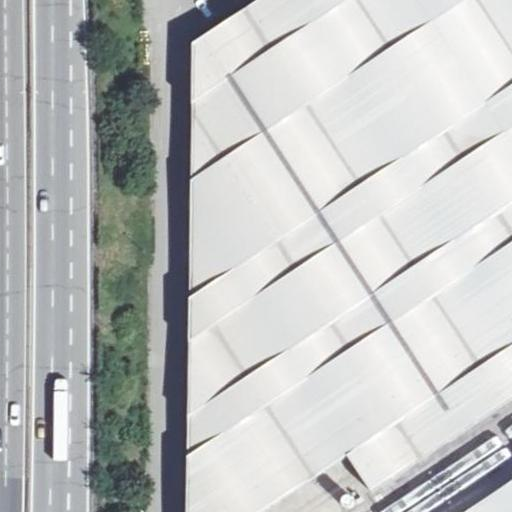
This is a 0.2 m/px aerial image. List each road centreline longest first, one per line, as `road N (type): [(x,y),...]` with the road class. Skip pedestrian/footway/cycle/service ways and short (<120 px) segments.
road 1 (trunk): [(4,15),(3,511)]
road 2 (trunk): [(71,511),(54,226)]
road 3 (trunk): [(50,511),(54,226)]
road 4 (trunk): [(54,226),(53,0)]
